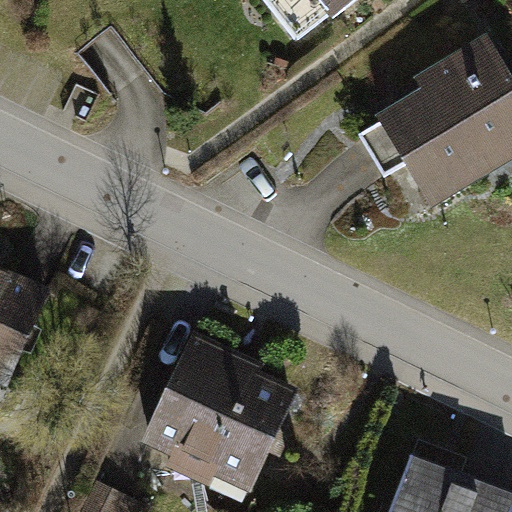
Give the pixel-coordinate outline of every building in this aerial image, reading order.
[(281,0),(312,39),(362,0),(281,0)] [(380,109),(436,201),(511,153),(511,69),(488,30),(417,73),(422,83),(380,109)] [(0,380),(8,385),(45,299),(0,279),(0,380)] [(194,347),(142,460),(250,509),(297,408),(253,388),(259,376),(194,347)] [(511,511),(406,468),(387,511),(511,511)] [(146,511),(100,491),(90,511),(146,511)]
